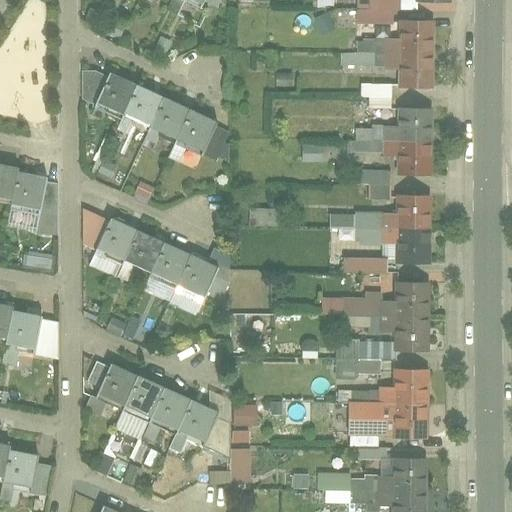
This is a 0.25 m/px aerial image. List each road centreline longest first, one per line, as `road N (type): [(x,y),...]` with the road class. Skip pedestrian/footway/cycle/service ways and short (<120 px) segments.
road 1 (residential): [(63,511),(73,376),(71,0)]
road 2 (tertiary): [(498,511),(491,185)]
road 3 (tertiary): [(491,185),(492,0)]
road 4 (unknown): [(71,182),(202,232)]
road 5 (unknown): [(72,337),(197,373)]
road 6 (unknown): [(70,463),(181,511)]
